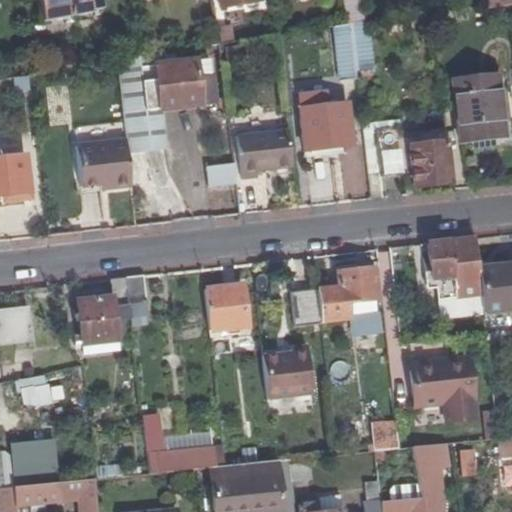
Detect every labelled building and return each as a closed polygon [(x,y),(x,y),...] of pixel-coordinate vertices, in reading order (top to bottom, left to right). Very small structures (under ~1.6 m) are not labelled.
[(41,0),(45,20),(103,10),(101,0),(41,0)] [(253,0),(212,0),(216,24),(256,18),(253,0)] [(349,22),(361,21),(357,0),(342,0),(346,23),(349,22)] [(421,41),(431,39),(427,10),(416,11),(421,41)] [(340,78),(355,77),(349,22),(346,23),(333,25),(340,78)] [(227,42),(225,28),(213,30),(215,44),(220,43),(227,42)] [(201,53),(221,50),(220,43),(215,44),(200,47),(201,53)] [(143,108),(161,106),(214,100),(209,59),(178,63),(177,50),(143,56),(137,57),(143,108)] [(165,144),(161,106),(143,108),(137,57),(115,60),(125,141),(125,148),(165,144)] [(462,139),(505,134),(498,74),(455,78),(462,139)] [(326,92),(297,95),(303,149),(350,144),(346,102),(327,104),(326,92)] [(413,181),(449,177),(442,126),(421,129),(422,134),(401,136),(400,131),(375,134),(379,172),(411,168),(413,181)] [(235,135),(241,178),(256,176),(256,170),(291,166),(286,129),(235,135)] [(97,184),(97,188),(130,185),(125,148),(125,141),(72,147),(76,186),(97,184)] [(8,200),(30,197),(25,154),(0,156),(0,193),(7,193),(8,200)] [(206,167),(209,185),(236,181),(234,163),(206,167)] [(481,295),(477,269),(474,238),(426,243),(429,271),(423,272),(424,283),(440,282),(440,278),(450,277),(451,290),(445,291),(446,299),(481,295)] [(481,295),(483,313),(511,309),(511,265),(477,269),(481,295)] [(337,272),(338,285),(317,287),(321,321),(349,318),(347,303),(377,299),(373,268),(337,272)] [(140,276),(126,277),(129,307),(143,306),(140,276)] [(118,339),(115,309),(129,307),(126,277),(112,279),(114,296),(80,299),(85,342),(118,339)] [(248,326),(243,285),(204,290),(209,330),(248,326)] [(321,321),(317,287),(293,290),(296,323),(321,321)] [(30,308),(0,311),(0,320),(2,343),(33,340),(30,308)] [(80,356),(116,351),(115,342),(79,347),(80,356)] [(262,355),(267,399),(312,393),(306,345),(290,347),(291,352),(262,355)] [(438,361),(438,368),(408,371),(412,407),(431,406),(433,424),(474,419),(468,357),(438,361)] [(408,364),(408,371),(438,368),(438,361),(408,364)] [(21,410),(51,403),(44,374),(14,381),(21,410)] [(162,422),(143,424),(148,474),(193,470),(208,468),(217,468),(216,458),(206,459),(204,442),(164,446),(162,422)] [(399,449),(397,433),(373,436),(374,443),(368,444),(368,452),(376,451),(384,451),(399,449)] [(321,440),(296,442),(298,459),(303,459),(323,457),(321,440)] [(437,445),(440,468),(452,467),(450,444),(437,445)] [(444,511),(440,468),(437,445),(419,447),(424,497),(425,511),(444,511)] [(474,478),(474,450),(457,451),(458,478),(474,478)] [(296,511),(293,482),(293,479),(291,465),(291,460),(275,462),(224,467),(217,468),(208,468),(211,511),(270,511),(281,511),(296,511)] [(309,463),(291,465),(293,479),(293,482),(311,480),(309,463)] [(15,488),(14,474),(0,475),(0,489),(15,488)] [(78,511),(95,511),(93,480),(15,488),(0,489),(2,511),(19,511),(19,508),(30,507),(45,505),(77,502),(78,511)] [(368,502),(381,500),(379,482),(366,483),(368,502)] [(320,511),(339,511),(342,511),(341,496),(319,497),(319,503),(320,511)] [(425,511),(424,497),(418,497),(419,506),(382,510),(382,511),(425,511)] [(382,511),(382,510),(381,500),(368,502),(364,502),(365,511),(382,511)] [(300,505),(300,511),(343,511),(344,511),(342,511),(339,511),(320,511),(319,503),(300,505)]
